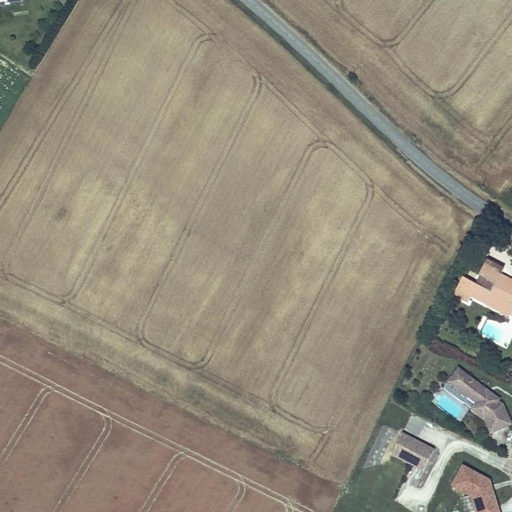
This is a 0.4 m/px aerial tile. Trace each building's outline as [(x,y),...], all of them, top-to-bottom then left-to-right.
[(511,285),(499,279),(502,272),(485,264),(478,279),(483,281),(478,292),(461,284),(452,304),(465,310),(469,303),(484,310),(487,304),(511,316),(511,319),(511,285)] [(511,316),(487,304),(484,310),(499,317),(498,321),(508,326),(511,319),(511,316)] [(485,415),(487,423),(490,427),(496,436),(511,424),(511,420),(501,405),(497,403),(499,400),(457,369),(447,382),(475,403),(473,406),(485,415)] [(470,409),(487,423),(485,415),(473,406),(470,409)] [(424,472),(434,452),(414,442),(413,444),(410,443),(411,440),(402,436),(395,450),(412,459),(409,464),(424,472)] [(412,459),(395,450),(392,456),(409,464),(412,459)] [(463,464),(454,484),(473,494),(478,511),(502,511),(492,479),(463,464)]
